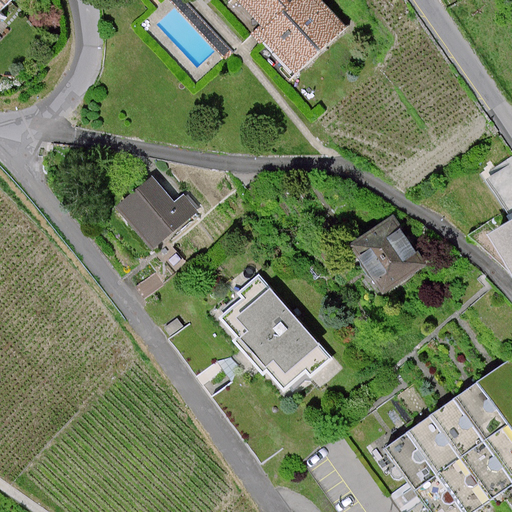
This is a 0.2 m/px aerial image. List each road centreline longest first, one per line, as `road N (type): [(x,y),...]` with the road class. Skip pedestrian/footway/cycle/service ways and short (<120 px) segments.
road 1 (residential): [(39,125),(215,161),(337,167),(451,225),(511,289)]
road 2 (residential): [(11,151),(278,511)]
road 3 (tertiary): [(511,130),(423,0)]
road 4 (residential): [(39,125),(83,70),(89,44),(81,0)]
